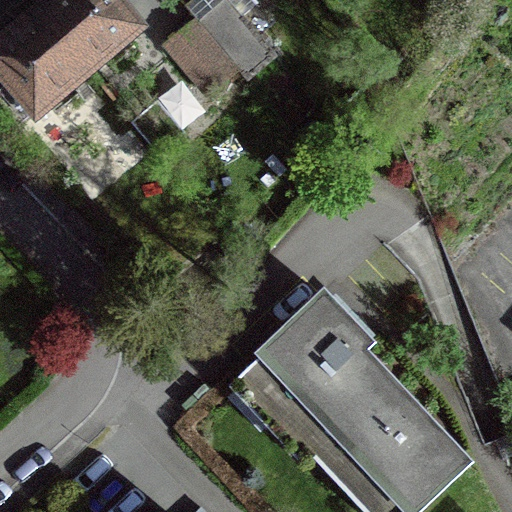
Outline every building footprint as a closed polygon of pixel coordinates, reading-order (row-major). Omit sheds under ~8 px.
[(136,31),(110,0),(51,0),(35,15),(85,74),(136,31)] [(242,18),(226,0),(224,0),(197,24),(246,81),(275,57),(242,18)] [(226,0),(242,18),(263,0),(226,0)] [(0,77),(33,117),(85,74),(35,15),(0,43),(0,77)] [(232,73),(192,26),(164,50),(204,97),(232,73)] [(328,123),(345,142),(399,86),(386,69),(328,123)] [(328,297),(230,386),(307,470),(319,458),(368,511),(414,511),(466,465),(364,354),(373,346),(351,323),(328,297)]
